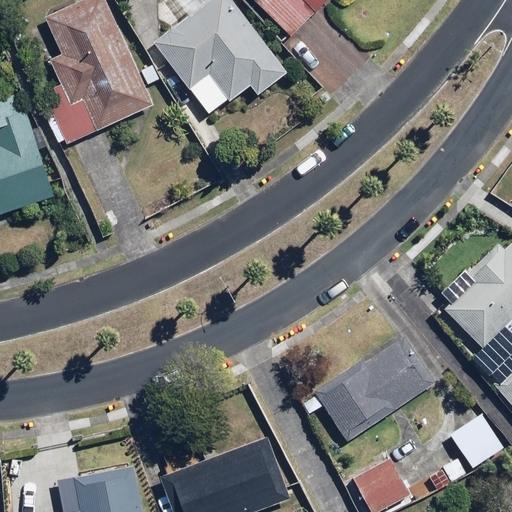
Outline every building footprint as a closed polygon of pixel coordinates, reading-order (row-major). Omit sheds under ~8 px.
[(70,143),(154,104),(145,86),(161,79),(155,65),(139,72),(105,0),(82,0),(47,17),(64,54),(50,60),(61,84),(55,86),(62,100),(52,104),(70,143)] [(291,69),(230,0),(213,0),(161,45),(194,83),(188,87),(212,115),(231,98),(233,100),(248,88),(257,98),(291,69)] [(325,0),(257,0),(293,34),(325,0)] [(0,213),(55,194),(17,89),(0,95),(0,94),(0,213)] [(511,240),(508,244),(505,241),(452,291),(459,298),(446,310),(484,350),(511,323),(511,240)] [(403,331),(397,335),(313,393),(343,436),(372,416),(375,422),(436,380),(403,331)] [(511,365),(494,383),(511,402),(511,365)] [(506,446),(483,412),(451,434),(474,468),(506,446)] [(255,511),(294,498),(270,435),(160,476),(173,511),(255,511)] [(383,511),(413,495),(391,455),(354,476),(375,511),(383,511)] [(143,511),(135,464),(41,482),(46,511),(143,511)]
